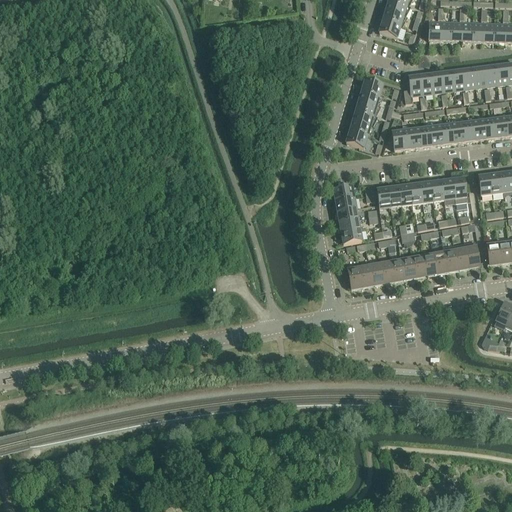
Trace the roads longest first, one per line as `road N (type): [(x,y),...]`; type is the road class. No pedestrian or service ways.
road 1 (unclassified): [(276,328),(250,225),(168,0)]
road 2 (tertiary): [(0,380),(276,328)]
road 3 (residential): [(320,174),(511,150)]
road 4 (tertiary): [(332,318),(511,287)]
road 5 (residential): [(320,174),(316,223),(332,318)]
road 6 (residential): [(355,54),(320,174)]
